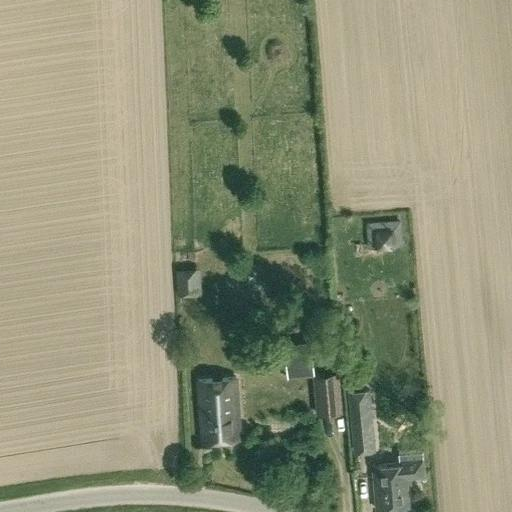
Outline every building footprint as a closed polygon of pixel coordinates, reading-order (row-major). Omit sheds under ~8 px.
[(400,221),(368,224),(369,248),(401,246),(400,221)] [(181,294),(202,293),(201,267),(180,268),(181,294)] [(287,372),(313,370),(310,344),(285,347),(287,372)] [(316,415),(343,413),(339,371),(313,373),(316,415)] [(237,396),(236,377),(198,379),(199,398),(202,440),(240,438),(237,396)] [(370,389),(348,391),(348,399),(353,443),(353,452),(376,450),(370,389)] [(422,451),(399,453),(399,456),(399,462),(371,464),(376,509),(412,506),(410,476),(424,475),(422,451)]
